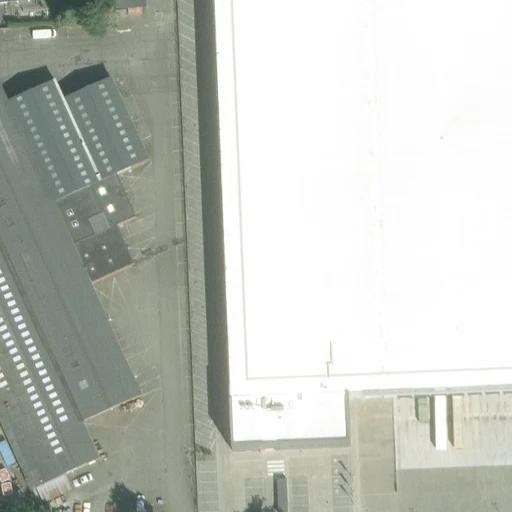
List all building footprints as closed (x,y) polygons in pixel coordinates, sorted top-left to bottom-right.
[(511,0),(214,0),(232,425),(232,438),(233,453),(261,452),(261,455),(263,455),(263,454),(273,453),(273,454),(275,454),(275,452),(300,451),(351,449),(351,441),(349,400),(360,400),(398,398),(511,393),(511,0)] [(149,162),(112,80),(65,102),(56,83),(9,104),(1,86),(0,86),(0,229),(118,176),(149,162)] [(0,281),(118,228),(137,219),(118,176),(0,229),(0,281)] [(0,327),(33,312),(91,286),(135,266),(118,228),(0,281),(0,327)] [(58,368),(117,341),(91,286),(33,312),(58,368)] [(0,327),(0,420),(4,428),(71,398),(58,368),(33,312),(0,327)] [(83,424),(142,397),(117,341),(58,368),(71,398),(83,424)] [(100,461),(83,424),(71,398),(4,428),(32,491),(100,461)] [(282,511),(291,511),(292,495),(305,495),(306,480),(283,479),(282,511)]
